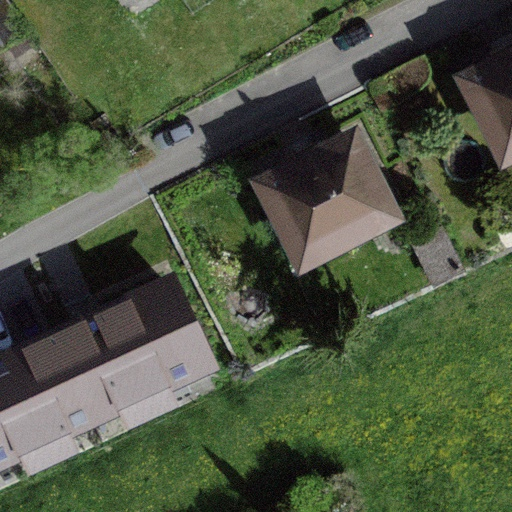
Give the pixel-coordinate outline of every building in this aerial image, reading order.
[(0,0),(0,51),(29,32),(6,0),(0,0)] [(471,81),(506,152),(511,149),(511,41),(490,53),(497,68),(471,81)] [(94,190),(133,166),(119,142),(79,165),(94,190)] [(267,186),(303,258),(387,215),(351,142),(323,156),(316,142),(287,157),(295,171),(267,186)] [(462,272),(441,228),(414,242),(436,285),(462,272)] [(0,460),(204,366),(166,284),(0,360),(0,460)]
